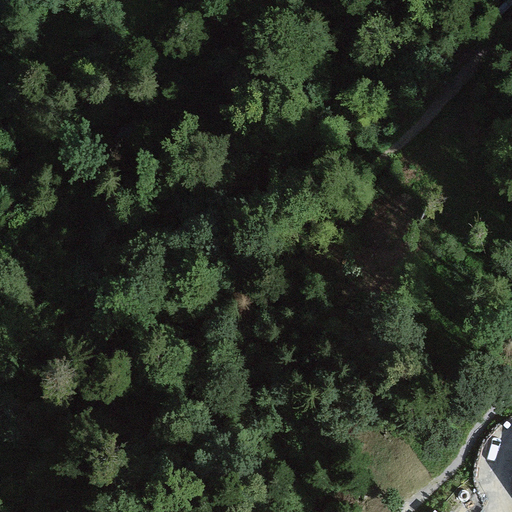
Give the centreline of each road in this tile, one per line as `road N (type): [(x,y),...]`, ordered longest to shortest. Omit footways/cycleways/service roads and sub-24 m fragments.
road 1 (track): [(0,353),(91,366),(183,331),(247,284),(418,126),(511,13)]
road 2 (track): [(511,394),(489,413),(455,466),(402,511)]
